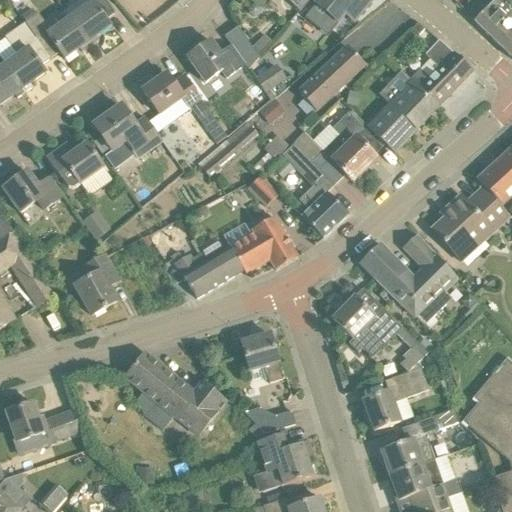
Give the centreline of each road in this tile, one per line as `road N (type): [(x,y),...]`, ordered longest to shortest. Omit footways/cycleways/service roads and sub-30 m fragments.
road 1 (residential): [(0,380),(287,286)]
road 2 (residential): [(287,286),(321,268),(511,101)]
road 3 (residential): [(0,156),(181,27),(205,0)]
road 4 (residential): [(366,511),(287,286)]
road 5 (residential): [(511,79),(419,0)]
